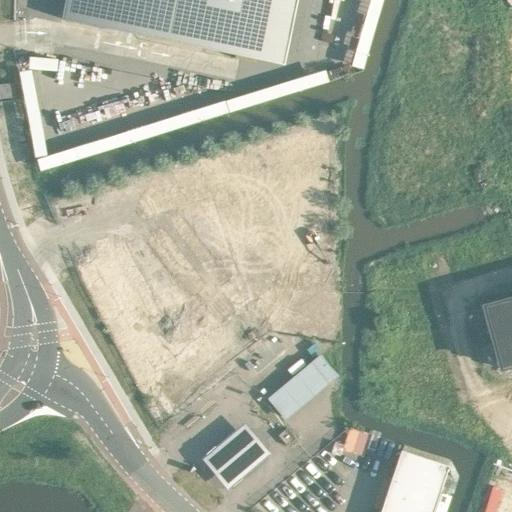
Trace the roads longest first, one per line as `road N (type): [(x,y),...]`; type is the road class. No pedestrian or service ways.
road 1 (unknown): [(305,0),(284,47),(264,59),(0,25)]
road 2 (tertiary): [(182,511),(86,400),(42,370)]
